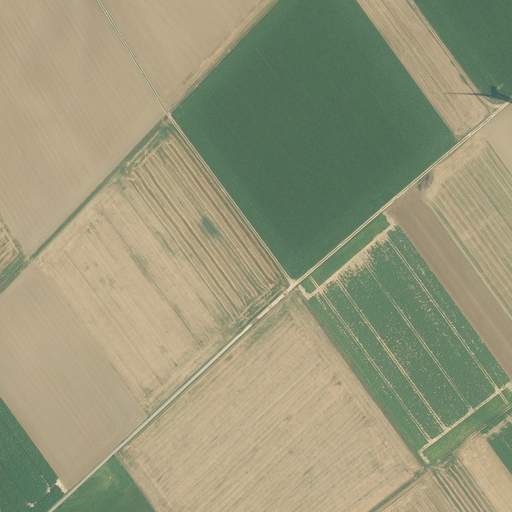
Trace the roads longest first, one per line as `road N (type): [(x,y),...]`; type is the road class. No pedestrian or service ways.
road 1 (track): [(50,511),(293,285),(505,106)]
road 2 (track): [(98,0),(168,114),(427,470)]
road 3 (track): [(168,114),(0,292)]
road 4 (track): [(168,114),(276,0)]
